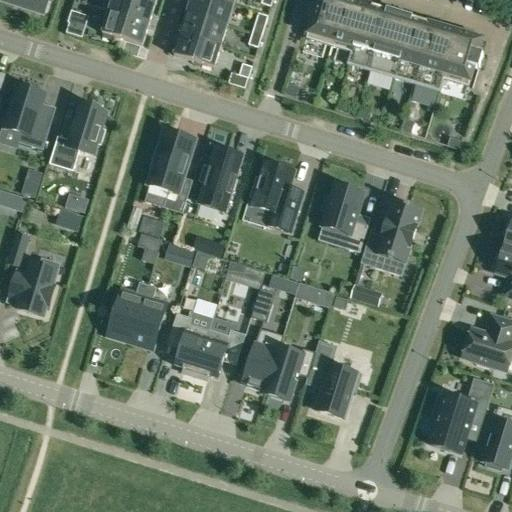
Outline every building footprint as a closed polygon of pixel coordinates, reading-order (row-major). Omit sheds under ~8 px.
[(0,0),(0,2),(43,16),(48,0),(0,0)] [(149,26),(155,5),(138,0),(113,0),(109,13),(149,26)] [(211,0),(191,0),(187,15),(227,28),(234,7),(211,0)] [(273,0),(263,0),(261,5),(271,9),(273,0)] [(302,53),(328,61),(346,0),(345,0),(317,0),(316,6),(312,5),(308,20),(312,21),(302,53)] [(366,6),(346,0),(328,61),(349,67),(366,6)] [(387,12),(366,6),(349,67),(369,73),(387,12)] [(369,73),(394,80),(412,20),(387,12),(369,73)] [(71,13),(68,24),(77,27),(81,16),(71,13)] [(142,47),(149,26),(109,13),(102,35),(142,47)] [(221,48),(227,28),(187,15),(181,36),(221,48)] [(432,26),(412,20),(394,80),(415,86),(432,26)] [(256,24),(252,35),(262,38),(265,27),(256,24)] [(415,86),(439,94),(457,33),(432,26),(415,86)] [(474,69),(479,71),(483,55),(478,54),(482,41),(457,33),(439,94),(465,101),(474,69)] [(262,38),(252,35),(249,47),(258,50),(262,38)] [(214,70),(221,48),(181,36),(174,57),(214,70)] [(249,80),(252,69),(243,66),(239,77),(249,80)] [(43,152),(50,129),(36,125),(45,96),(18,87),(5,130),(22,136),(19,145),(43,152)] [(105,133),(101,131),(106,115),(80,107),(69,142),(58,139),(49,166),(73,174),(80,152),(93,156),(96,145),(101,147),(105,133)] [(193,142),(167,134),(161,153),(155,151),(150,169),(156,171),(151,189),(168,194),(163,212),(182,217),(192,184),(182,181),(193,142)] [(225,215),(242,157),(216,149),(210,170),(204,168),(199,183),(205,185),(198,206),(225,215)] [(294,173),(266,164),(260,181),(257,180),(251,198),(254,200),(252,208),(271,214),(267,228),(290,235),(299,206),(285,202),(289,190),(294,173)] [(35,201),(43,176),(30,172),(22,197),(35,201)] [(340,189),(335,188),(330,202),(325,200),(320,215),(326,216),(321,230),(348,238),(343,253),(359,258),(368,229),(354,225),(363,196),(357,195),(358,192),(341,186),(340,189)] [(12,196),(8,209),(21,213),(25,200),(12,196)] [(393,260),(405,264),(421,213),(409,209),(410,208),(405,206),(405,207),(393,204),(382,239),(370,235),(361,265),(375,269),(379,256),(389,259),(388,260),(393,262),(393,260)] [(83,219),(61,212),(56,227),(78,234),(83,219)] [(159,224),(144,219),(140,233),(159,239),(163,225),(159,224)] [(17,235),(8,266),(21,270),(30,239),(17,235)] [(159,250),(162,242),(150,238),(148,246),(159,250)] [(226,247),(197,238),(193,251),(221,260),(226,247)] [(162,242),(159,250),(171,253),(173,246),(162,242)] [(511,249),(505,247),(502,257),(498,256),(494,270),(497,271),(496,275),(509,279),(511,278),(511,280),(511,284),(508,283),(504,297),(511,299),(511,249)] [(195,253),(182,249),(177,266),(190,270),(195,253)] [(197,254),(193,268),(205,272),(209,258),(197,254)] [(17,273),(9,300),(19,303),(17,310),(43,318),(46,311),(47,312),(56,285),(54,284),(58,273),(31,264),(27,276),(17,273)] [(130,345),(148,288),(140,285),(136,296),(121,292),(107,338),(130,345)] [(148,288),(130,345),(154,353),(168,306),(153,302),(157,291),(148,288)] [(355,288),(351,300),(378,308),(381,296),(355,288)] [(275,296),(260,291),(251,320),(266,325),(275,296)] [(332,297),(321,293),(317,306),(328,310),(332,297)] [(170,339),(183,343),(175,368),(184,370),(183,375),(195,379),(209,332),(190,326),(192,320),(177,316),(170,339)] [(471,332),(462,359),(477,364),(476,367),(492,372),(493,369),(507,373),(511,355),(511,324),(492,318),(486,336),(471,332)] [(266,393),(279,350),(283,338),(260,331),(243,386),(266,393)] [(246,337),(231,332),(229,338),(210,332),(209,332),(195,379),(207,382),(209,378),(217,381),(223,363),(225,356),(238,360),(246,337)] [(322,390),(315,411),(344,420),(353,393),(357,394),(362,376),(331,366),(337,348),(319,343),(306,385),(322,390)] [(300,357),(279,350),(266,393),(265,395),(288,403),(296,377),(307,381),(315,355),(302,351),(300,357)] [(429,447),(460,456),(470,424),(482,427),(494,387),(474,380),(467,403),(445,396),(443,402),(439,401),(433,418),(438,420),(429,447)] [(511,426),(496,422),(483,463),(487,464),(486,469),(501,473),(502,469),(506,470),(511,451),(511,426)]
